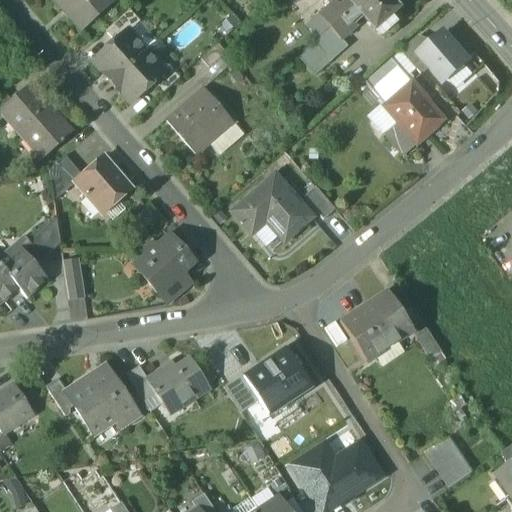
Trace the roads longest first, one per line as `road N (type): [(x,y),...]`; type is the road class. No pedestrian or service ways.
road 1 (residential): [(1,0),(226,266),(245,311)]
road 2 (residential): [(511,124),(293,306)]
road 3 (residential): [(395,511),(416,498),(293,306)]
road 4 (residential): [(245,311),(0,349)]
